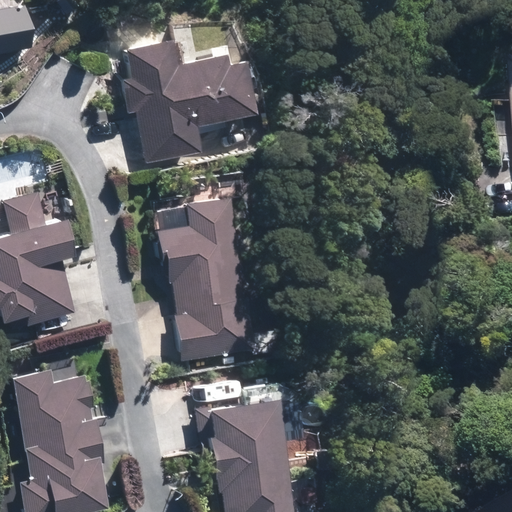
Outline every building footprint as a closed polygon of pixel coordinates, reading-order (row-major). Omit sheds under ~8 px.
[(0,54),(26,51),(20,5),(0,7),(0,54)] [(120,112),(130,110),(141,161),(196,149),(190,122),(244,111),(232,55),(219,58),(218,49),(177,58),(172,36),(117,48),(121,70),(112,72),(120,112)] [(71,310),(57,255),(70,252),(61,213),(40,219),(33,188),(0,196),(0,205),(6,228),(0,229),(0,314),(17,310),(20,323),(71,310)] [(177,358),(235,349),(245,333),(222,193),(179,200),(150,205),(163,280),(168,280),(173,312),(169,313),(177,358)] [(5,371),(13,416),(0,419),(4,436),(17,433),(25,476),(16,478),(20,501),(0,504),(0,511),(87,511),(106,508),(96,456),(101,455),(84,369),(75,371),(72,358),(5,371)] [(192,433),(201,432),(209,487),(215,486),(218,511),(287,511),(274,422),(265,423),(261,394),(188,405),(192,433)]
